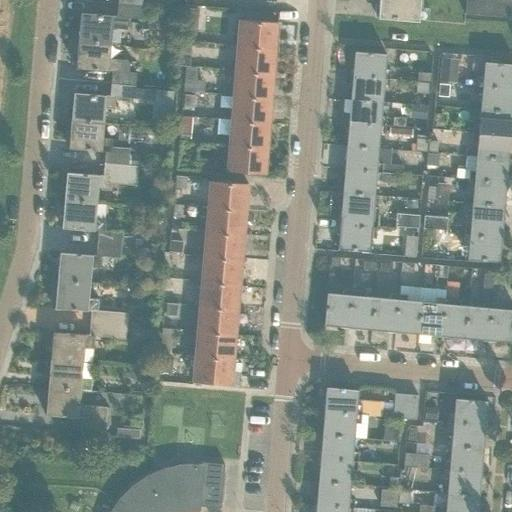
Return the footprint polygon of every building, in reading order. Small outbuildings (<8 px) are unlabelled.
[(377,0),(376,17),(412,20),(416,21),(416,20),(426,21),(427,11),(417,10),(418,0),(377,0)] [(474,2),(465,1),(464,13),(473,14),(474,2)] [(483,3),(474,2),(473,14),(482,15),(483,3)] [(140,18),(141,5),(117,3),(116,15),(79,12),(77,40),(110,43),(112,27),(127,29),(128,17),(140,18)] [(492,3),(483,3),(482,15),(491,15),(492,3)] [(501,4),(492,3),(491,15),(500,16),(501,4)] [(511,5),(501,4),(500,16),(510,17),(511,5)] [(157,29),(176,20),(170,8),(151,17),(157,29)] [(197,8),(185,8),(185,15),(197,16),(197,8)] [(236,45),(275,48),(277,22),(239,19),(236,45)] [(109,58),(110,43),(77,40),(75,68),(111,71),(110,83),(134,85),(135,73),(117,71),(118,59),(109,58)] [(178,55),(189,56),(190,45),(179,44),(178,55)] [(273,73),(275,48),(236,45),(234,70),(273,73)] [(352,76),(389,79),(390,70),(384,69),(386,54),(354,51),(352,76)] [(477,86),(511,89),(511,64),(484,62),(483,77),(477,77),(477,86)] [(195,91),(196,67),(184,67),(182,91),(195,91)] [(449,81),(450,68),(439,67),(438,80),(449,81)] [(271,98),(273,73),(234,70),(232,94),(271,98)] [(429,82),(430,72),(417,71),(416,81),(429,82)] [(388,88),(389,79),(352,76),(350,99),(382,102),(383,87),(388,88)] [(428,93),(429,82),(416,81),(415,92),(428,93)] [(133,98),(134,85),(110,83),(109,95),(73,92),(70,120),(104,122),(106,107),(115,108),(115,105),(124,106),(125,97),(133,98)] [(449,84),(438,83),(437,96),(448,97),(449,84)] [(511,114),(511,107),(511,89),(477,86),(476,94),(481,95),(480,111),(511,114)] [(193,108),(194,95),(184,94),(183,107),(193,108)] [(269,123),(271,98),(232,94),(230,119),(269,123)] [(380,116),(382,102),(350,99),(348,122),(385,125),(386,117),(380,116)] [(427,106),(410,105),(409,117),(426,119),(427,106)] [(509,139),(511,114),(480,111),(478,124),(473,123),(472,135),(509,139)] [(444,114),(435,113),(434,126),(444,127),(444,114)] [(190,140),(192,116),(180,116),(179,139),(190,140)] [(392,126),(404,127),(405,117),(392,116),(392,126)] [(267,147),(269,123),(230,119),(228,144),(267,147)] [(128,165),(129,154),(129,148),(111,146),(112,138),(103,137),(104,122),(70,120),(68,148),(105,151),(104,163),(128,165)] [(384,134),(385,125),(348,122),(346,146),(378,148),(379,134),(384,134)] [(411,134),(411,129),(389,126),(388,135),(406,136),(406,134),(411,134)] [(507,163),(509,139),(472,135),(472,141),(477,142),(475,160),(507,163)] [(425,151),(427,138),(416,137),(415,150),(425,151)] [(436,152),(437,141),(428,140),(427,151),(436,152)] [(265,173),(267,147),(228,144),(226,170),(265,173)] [(376,163),(378,148),(346,146),(344,169),(381,172),(382,163),(376,163)] [(437,166),(438,153),(427,152),(426,165),(437,166)] [(424,163),(424,154),(416,153),(415,162),(424,163)] [(129,154),(128,165),(137,165),(144,166),(145,166),(146,155),(145,155),(129,154)] [(505,188),(507,163),(475,160),(474,171),(469,170),(469,174),(468,178),(468,184),(505,188)] [(136,185),(137,165),(128,165),(104,163),(102,175),(66,172),(63,200),(97,202),(98,187),(107,188),(107,183),(136,185)] [(456,168),(455,177),(468,178),(469,174),(469,170),(464,170),(464,168),(456,168)] [(380,181),(381,172),(344,169),(342,192),(374,195),(375,181),(380,181)] [(186,189),(187,176),(175,175),(173,188),(186,189)] [(207,206),(245,209),(248,184),(209,180),(207,206)] [(503,212),(505,188),(468,184),(468,188),(473,188),(471,209),(503,212)] [(435,199),(436,185),(427,185),(426,198),(435,199)] [(373,207),(374,195),(342,192),(340,216),(356,217),(355,225),(376,227),(378,208),(373,207)] [(95,218),(97,202),(63,200),(61,228),(97,231),(96,243),(121,245),(122,232),(103,230),(104,218),(95,218)] [(417,208),(417,200),(405,200),(405,208),(417,208)] [(181,217),(182,204),(172,204),(171,217),(181,217)] [(243,234),(245,209),(207,206),(205,231),(243,234)] [(165,209),(148,208),(148,215),(147,221),(149,221),(148,241),(164,241),(164,222),(165,209)] [(501,237),(503,212),(471,209),(470,215),(465,215),(464,233),(501,237)] [(406,226),(408,213),(396,212),(395,226),(406,226)] [(408,213),(406,226),(418,227),(419,214),(408,213)] [(434,229),(435,216),(424,215),(423,228),(434,229)] [(375,238),(376,227),(355,225),(356,217),(340,216),(337,249),(369,251),(370,238),(375,238)] [(435,216),(434,229),(446,230),(447,217),(435,216)] [(241,259),(243,234),(205,231),(203,256),(241,259)] [(498,262),(501,237),(464,233),(462,245),(468,246),(467,259),(498,262)] [(181,254),(182,242),(170,241),(169,253),(181,254)] [(119,258),(121,245),(96,243),(95,255),(59,252),(56,280),(89,282),(91,267),(100,268),(101,256),(119,258)] [(338,265),(338,256),(331,255),(330,265),(338,265)] [(239,284),(241,259),(203,256),(200,281),(239,284)] [(374,270),(375,261),(362,260),(362,269),(374,270)] [(391,271),(391,262),(379,261),(378,270),(391,271)] [(444,280),(446,267),(435,266),(433,278),(444,280)] [(494,269),(483,268),(482,280),(493,281),(494,269)] [(504,285),(505,272),(494,271),(493,284),(504,285)] [(418,333),(421,301),(406,300),(408,278),(400,278),(398,294),(395,331),(418,333)] [(171,297),(173,280),(161,279),(160,296),(171,297)] [(88,298),(89,282),(56,280),(54,308),(91,311),(90,323),(127,326),(127,313),(96,310),(97,298),(88,298)] [(464,337),(468,306),(455,304),(457,281),(446,280),(445,298),(441,335),(464,337)] [(237,309),(239,284),(200,281),(198,306),(237,309)] [(348,327),(351,290),(342,289),(342,294),(326,293),(323,324),(348,327)] [(371,329),(374,297),(360,296),(360,290),(351,290),(348,327),(371,329)] [(395,331),(398,294),(389,293),(389,298),(374,297),(371,329),(395,331)] [(441,335),(445,298),(436,297),(435,303),(421,301),(418,333),(441,335)] [(488,340),(492,303),(483,302),(482,307),(468,306),(464,337),(488,340)] [(176,316),(176,304),(165,303),(164,315),(176,316)] [(492,303),(488,340),(511,341),(511,309),(500,309),(500,303),(492,303)] [(235,334),(237,309),(198,306),(196,331),(235,334)] [(126,339),(127,326),(90,323),(89,335),(52,332),(50,359),(83,362),(85,346),(94,347),(95,335),(126,339)] [(170,348),(172,329),(161,328),(159,347),(170,348)] [(232,359),(235,334),(196,331),(194,355),(232,359)] [(230,384),(232,359),(194,355),(192,381),(230,384)] [(158,371),(171,373),(171,366),(172,362),(172,359),(159,358),(158,371)] [(82,377),(83,362),(50,359),(47,387),(80,389),(90,390),(91,378),(82,377)] [(150,383),(151,369),(138,368),(137,382),(150,383)] [(79,404),(80,389),(47,387),(45,415),(82,418),(80,433),(104,435),(107,407),(79,404)] [(323,411),(361,414),(361,405),(356,405),(357,389),(325,387),(323,411)] [(404,417),(406,393),(394,392),(392,416),(404,417)] [(406,393),(404,417),(416,418),(418,394),(406,393)] [(447,422),(484,425),(486,401),(454,398),(453,413),(448,413),(447,422)] [(432,421),(433,409),(423,408),(422,420),(432,421)] [(360,423),(361,414),(323,411),(321,435),(353,437),(355,423),(360,423)] [(482,448),(484,425),(447,422),(446,431),(452,431),(450,446),(482,448)] [(139,430),(140,426),(131,426),(123,425),(122,428),(116,428),(115,437),(139,438),(139,430)] [(397,438),(399,426),(386,425),(385,437),(397,438)] [(416,440),(417,427),(407,426),(406,440),(416,440)] [(352,452),(353,437),(321,435),(319,458),(357,461),(357,452),(352,452)] [(444,460),(443,468),(480,472),(482,448),(450,446),(449,460),(444,460)] [(395,462),(396,449),(375,448),(374,461),(395,462)] [(428,468),(429,454),(404,452),(403,466),(428,468)] [(356,470),(357,461),(319,458),(317,481),(349,484),(351,470),(356,470)] [(220,508),(224,464),(200,462),(200,466),(193,465),(190,465),(183,466),(177,466),(171,468),(167,469),(161,470),(158,472),(152,474),(146,477),(144,479),(141,480),(136,484),(131,488),(126,493),(121,498),(119,500),(117,503),(114,508),(111,511),(161,511),(165,510),(168,508),(172,507),(177,505),(181,504),(185,504),(191,503),(196,503),(196,506),(220,508)] [(478,495),(480,472),(443,468),(442,477),(447,478),(446,492),(478,495)] [(389,476),(388,487),(397,488),(398,477),(389,476)] [(348,499),(349,484),(317,481),(315,505),(353,508),(353,499),(348,499)] [(396,506),(397,490),(380,489),(379,505),(396,506)] [(408,503),(409,490),(398,489),(397,503),(408,503)] [(476,511),(478,495),(446,492),(445,507),(440,506),(439,511),(476,511)]
